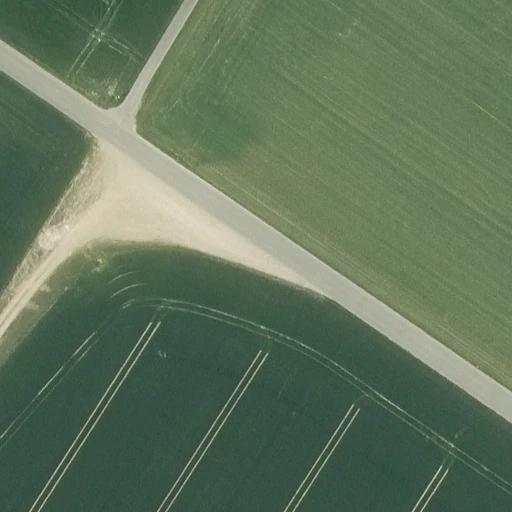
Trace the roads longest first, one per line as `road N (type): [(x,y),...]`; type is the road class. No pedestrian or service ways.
road 1 (unclassified): [(0,49),(511,403)]
road 2 (track): [(114,128),(0,308)]
road 3 (track): [(114,128),(191,0)]
